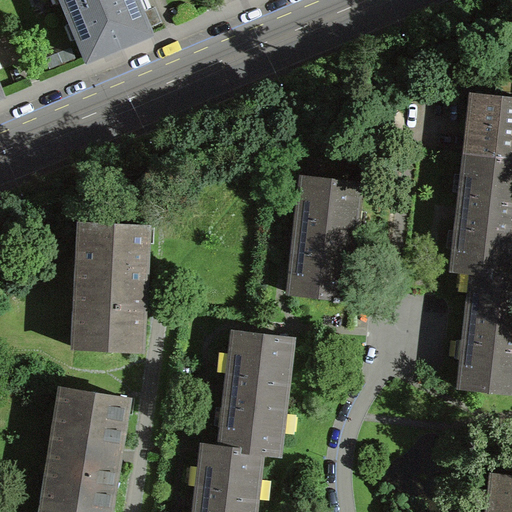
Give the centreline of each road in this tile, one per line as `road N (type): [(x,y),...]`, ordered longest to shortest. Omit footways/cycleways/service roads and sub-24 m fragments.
road 1 (secondary): [(0,152),(366,0)]
road 2 (residential): [(346,511),(348,429),(377,369),(412,325)]
